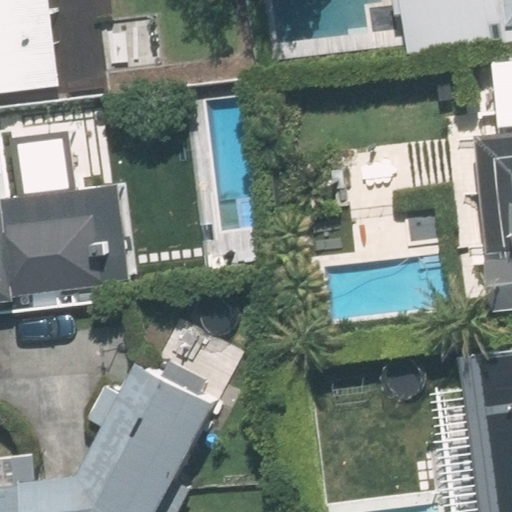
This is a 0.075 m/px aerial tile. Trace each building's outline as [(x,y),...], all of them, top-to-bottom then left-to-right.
[(0,0),(0,90),(67,83),(57,0),(0,0)] [(511,0),(404,0),(410,49),(511,37),(511,0)] [(509,306),(511,305),(511,56),(508,57),(511,90),(511,129),(490,132),(509,306)] [(15,192),(9,141),(0,141),(0,299),(141,284),(129,180),(15,192)] [(235,269),(277,265),(271,194),(229,198),(235,269)] [(511,511),(511,344),(475,349),(496,511),(511,511)] [(168,511),(232,395),(157,355),(97,467),(38,474),(39,479),(0,483),(0,511),(168,511)]
